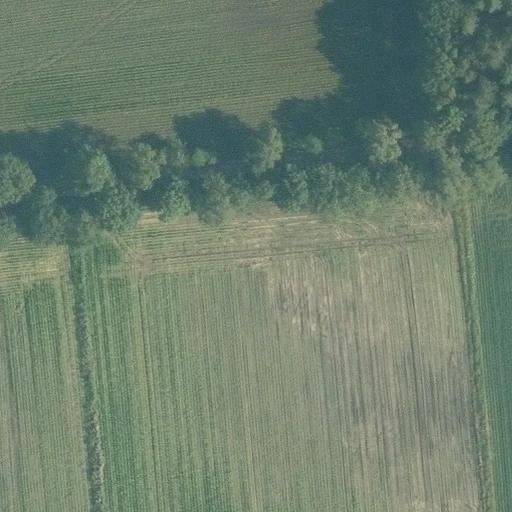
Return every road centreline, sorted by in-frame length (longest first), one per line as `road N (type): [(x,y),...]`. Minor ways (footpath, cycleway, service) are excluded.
road 1 (track): [(0,193),(511,132)]
road 2 (track): [(470,138),(461,0)]
